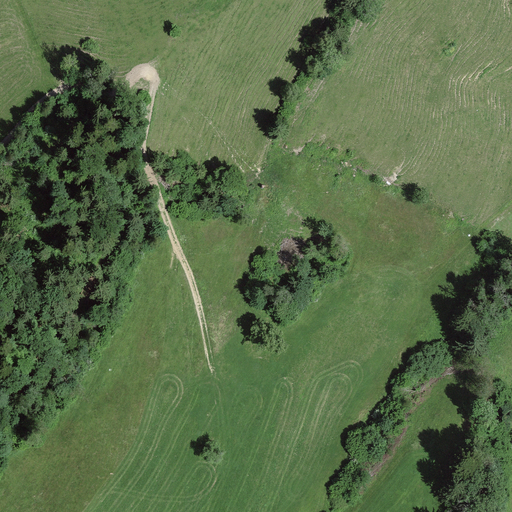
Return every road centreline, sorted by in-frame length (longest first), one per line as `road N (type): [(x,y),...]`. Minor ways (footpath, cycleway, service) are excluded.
road 1 (track): [(212,365),(190,272),(141,145)]
road 2 (track): [(148,68),(106,96),(82,87),(45,96),(0,146)]
